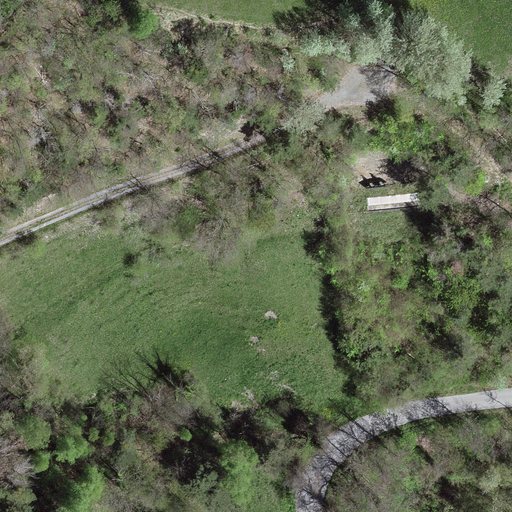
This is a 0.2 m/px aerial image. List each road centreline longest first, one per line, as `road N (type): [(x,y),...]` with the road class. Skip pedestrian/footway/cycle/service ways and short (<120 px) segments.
road 1 (track): [(0,236),(378,83)]
road 2 (unclassified): [(319,511),(313,465),(353,428),(511,391)]
